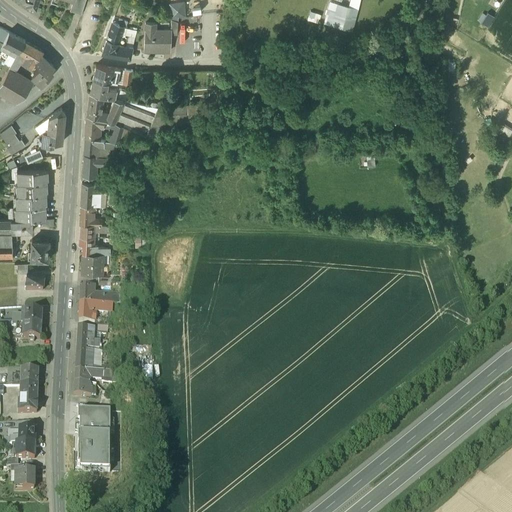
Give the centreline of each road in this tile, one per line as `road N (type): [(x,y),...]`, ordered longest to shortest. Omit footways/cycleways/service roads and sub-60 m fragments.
road 1 (track): [(169,511),(154,223),(450,249)]
road 2 (secondary): [(59,511),(74,97),(66,61)]
road 3 (residential): [(66,61),(211,66),(367,53),(403,43),(422,0)]
road 4 (motorway): [(511,348),(316,511)]
road 5 (track): [(403,43),(416,55),(450,249)]
road 6 (motorway): [(351,511),(511,380)]
road 7 (track): [(511,290),(475,323),(450,249)]
